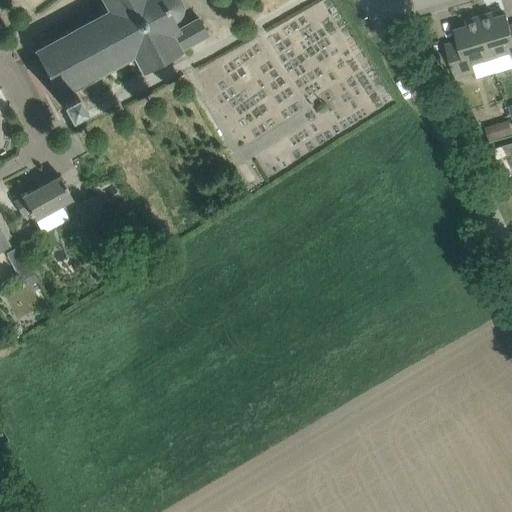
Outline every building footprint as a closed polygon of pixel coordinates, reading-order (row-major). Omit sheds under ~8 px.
[(63,101),(70,115),(84,108),(77,94),(73,96),(70,90),(134,55),(143,72),(181,52),(180,50),(208,34),(199,18),(179,29),(174,20),(177,19),(179,17),(180,15),(180,14),(181,13),(182,11),(182,10),(182,8),(182,7),(182,5),(181,3),(181,2),(179,0),(103,0),(104,1),(103,2),(101,4),(100,5),(100,6),(99,7),(99,9),(99,10),(99,12),(99,13),(100,15),(35,51),(43,65),(39,67),(48,83),(52,81),(59,95),(63,93),(66,100),(63,101)] [(480,17),(492,57),(511,51),(511,54),(511,25),(510,26),(507,15),(494,19),(492,13),(480,17)] [(472,63),(492,57),(480,17),(467,21),(468,26),(456,30),(459,42),(446,45),(456,76),(474,71),(472,63)] [(506,136),(502,123),(485,127),(488,140),(506,136)] [(98,195),(77,206),(60,175),(23,196),(14,201),(23,217),(28,214),(30,216),(32,215),(36,219),(62,205),(71,221),(82,215),(88,226),(108,216),(98,195)] [(119,217),(131,240),(145,233),(132,210),(119,217)] [(0,249),(9,245),(0,229),(0,249)] [(24,279),(35,273),(20,245),(6,252),(22,280),(24,279)] [(29,286),(39,281),(35,273),(24,279),(29,286)]
